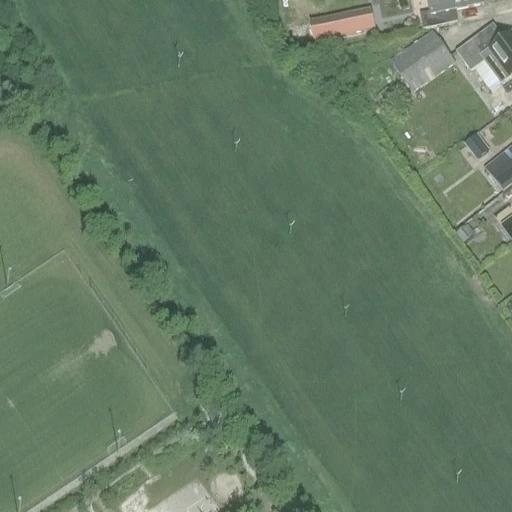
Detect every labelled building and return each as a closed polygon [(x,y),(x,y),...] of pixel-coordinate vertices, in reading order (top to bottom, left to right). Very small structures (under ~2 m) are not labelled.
[(434,17),(456,12),(484,6),(482,0),(430,0),(431,2),(433,13),(434,17)] [(352,15),(310,24),(314,44),(356,36),(352,15)] [(504,40),(494,26),(456,54),(471,74),(484,64),(500,87),(511,78),(511,36),(511,35),(504,40)] [(412,96),(455,66),(433,34),(389,64),(412,96)] [(477,164),(490,154),(478,137),(465,147),(477,164)] [(415,153),(428,163),(434,154),(421,145),(415,153)] [(504,194),(511,187),(511,149),(485,171),(504,194)] [(511,217),(501,226),(511,239),(511,217)] [(475,235),(468,226),(456,235),(463,244),(475,235)]
